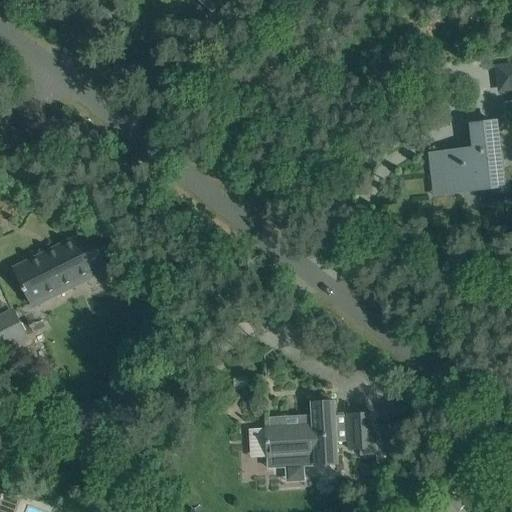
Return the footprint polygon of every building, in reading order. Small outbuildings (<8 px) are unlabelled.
[(197,0),(212,13),(224,0),(197,0)] [(475,151),(432,156),(436,188),(480,184),(480,190),(503,187),(496,124),(473,126),(475,151)] [(54,291),(88,275),(106,266),(89,231),(73,239),(76,245),(53,256),(54,258),(44,263),(40,255),(14,268),(32,304),(54,292),(54,291)] [(28,336),(13,308),(0,314),(0,355),(17,346),(15,342),(28,336)] [(98,399),(87,403),(94,417),(104,413),(98,399)] [(270,427),(266,427),(266,429),(266,432),(267,447),(268,458),(268,468),(285,467),(289,467),(293,467),(297,467),(301,466),(305,466),(317,466),(337,464),(336,443),(348,442),(349,451),(361,451),(379,450),(377,426),(376,412),(346,414),(346,416),(335,417),(334,402),(313,403),(314,416),(314,425),(270,427)] [(0,497),(0,511),(16,511),(20,501),(1,494),(0,497)] [(449,500),(436,511),(459,511),(461,511),(460,511),(467,504),(456,494),(450,500),(449,500)]
